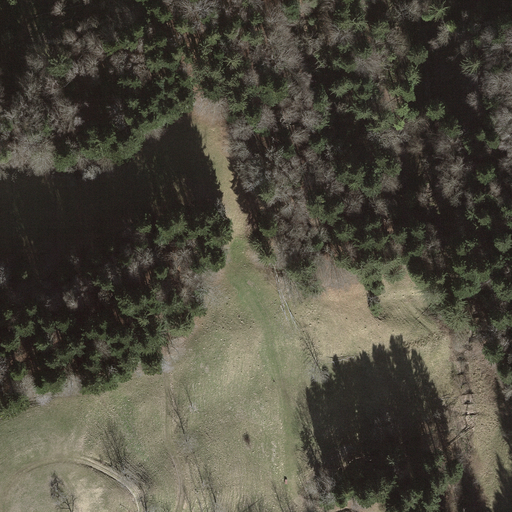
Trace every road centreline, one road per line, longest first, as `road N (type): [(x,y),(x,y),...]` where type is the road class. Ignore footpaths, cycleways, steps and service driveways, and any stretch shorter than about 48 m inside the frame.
road 1 (track): [(136,511),(119,484),(71,459),(20,470),(0,501)]
road 2 (track): [(164,363),(172,511)]
